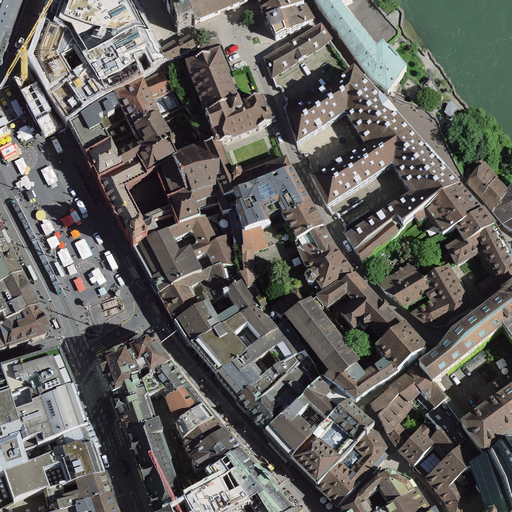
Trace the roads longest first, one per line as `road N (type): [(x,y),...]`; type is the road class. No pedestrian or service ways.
road 1 (residential): [(435,345),(376,293),(329,227),(237,20)]
road 2 (residential): [(77,345),(149,314),(11,70)]
road 3 (residential): [(385,100),(511,244)]
road 4 (unclassified): [(135,511),(77,345)]
road 5 (residential): [(237,20),(165,42),(143,0)]
